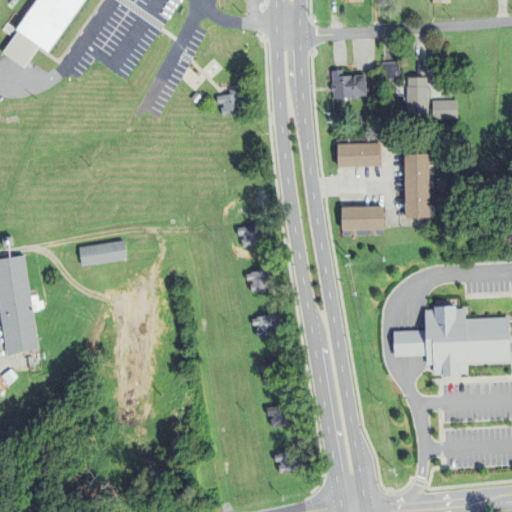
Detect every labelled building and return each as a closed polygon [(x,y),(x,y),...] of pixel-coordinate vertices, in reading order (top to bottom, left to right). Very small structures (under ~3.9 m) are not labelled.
[(38,0),(18,29),(20,30),(5,52),(27,67),(42,45),(51,52),(88,0),(38,0)] [(394,78),(397,78),(402,78),(401,73),(401,61),(398,61),(384,62),(381,62),(382,79),(394,78)] [(367,75),(368,96),(356,97),(356,98),(335,100),(334,92),(332,92),(332,85),(334,85),(333,71),(344,70),(344,76),(367,75)] [(410,96),(409,86),(411,86),(411,77),(431,77),(431,86),(432,86),(433,100),(452,100),(460,100),(460,119),(410,119),(410,96)] [(238,89),(240,89),(241,100),(244,100),(245,104),(242,105),(243,112),(224,115),(223,107),(225,107),(225,103),(219,104),(218,97),(220,97),(223,96),(223,95),(231,94),(230,90),(235,89),(238,89)] [(29,160),(125,133),(129,148),(34,175),(29,160)] [(339,166),(339,140),(383,139),(383,143),(384,165),(339,166)] [(429,218),(408,218),(408,155),(428,155),(436,155),(437,218),(429,218)] [(387,227),(387,235),(344,235),(344,208),(387,207),(387,227)] [(238,229),(242,229),(242,227),(260,224),(261,229),(265,229),(266,240),(263,240),(263,245),(244,248),(243,239),(245,239),(244,236),(239,236),(238,229)] [(5,247),(15,246),(14,236),(3,238),(5,247)] [(81,247),(126,240),(129,259),(83,265),(81,247)] [(0,258),(0,304),(8,355),(41,350),(35,311),(41,310),(40,309),(45,308),(44,300),(39,301),(38,295),(33,296),(27,255),(0,258)] [(247,274),(252,273),(252,272),(260,271),(260,267),(269,265),(271,277),(273,277),(274,281),(272,282),(273,289),(254,292),(253,284),(254,284),(254,280),(248,281),(247,274)] [(427,364),(427,355),(395,356),(394,331),(426,330),(425,309),(437,309),(437,305),(459,304),(460,307),(469,307),(469,317),(511,315),(511,337),(511,360),(469,362),(470,371),(462,372),(462,374),(444,375),(444,372),(435,373),(434,364),(427,364)] [(253,320),(257,319),(257,318),(275,315),(276,319),(279,319),(281,330),(278,330),(278,335),(259,338),(258,329),(260,329),(259,326),(254,327),(253,320)] [(404,343),(410,343),(407,315),(393,317),(395,335),(383,337),(387,376),(408,373),(404,343)] [(261,363),(287,359),(289,372),(284,373),(285,380),(267,383),(265,374),(268,374),(267,371),(263,371),(261,363)] [(0,373),(10,385),(0,393),(0,373)] [(268,410),(272,409),(272,408),(290,404),(291,409),(294,409),(296,420),(292,420),(293,425),(274,428),(272,419),(274,419),(274,416),(269,417),(268,410)] [(275,456),(279,455),(279,454),(297,450),(298,455),(302,455),(304,466),(300,466),(301,471),(282,474),(280,465),(282,465),(281,462),(277,463),(275,456)]
